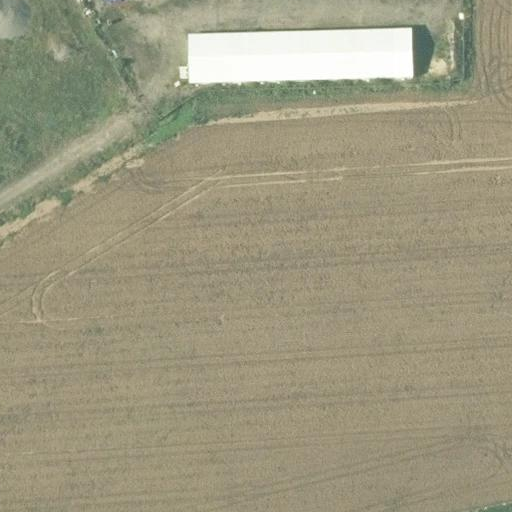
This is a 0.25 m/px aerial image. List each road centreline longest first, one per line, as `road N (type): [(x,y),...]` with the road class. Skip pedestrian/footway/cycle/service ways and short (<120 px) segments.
road 1 (track): [(0,510),(63,465),(212,397),(511,351)]
road 2 (motorway): [(0,470),(82,423),(187,384),(292,360),(511,334)]
road 3 (motorway): [(511,246),(0,293)]
road 4 (motorway): [(0,345),(511,299)]
road 5 (motorway): [(511,209),(212,220),(0,203)]
road 6 (track): [(0,210),(105,148),(248,139),(439,89)]
